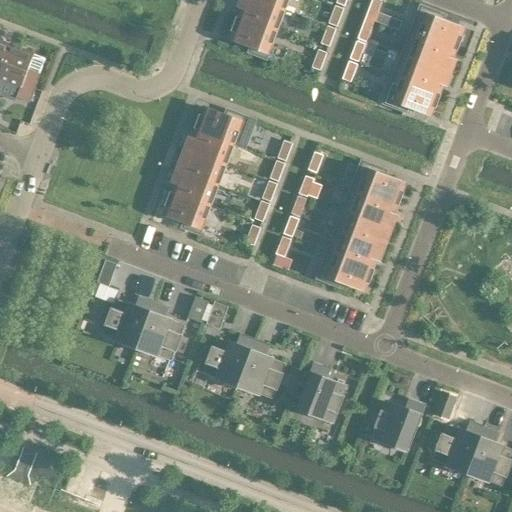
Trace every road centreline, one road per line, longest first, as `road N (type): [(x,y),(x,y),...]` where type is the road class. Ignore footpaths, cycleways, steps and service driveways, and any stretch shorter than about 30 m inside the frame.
road 1 (tertiary): [(308,511),(0,393)]
road 2 (residential): [(133,252),(386,349)]
road 3 (unclassified): [(41,155),(63,95),(81,80),(156,91),(171,73),(198,0)]
road 4 (residential): [(386,349),(467,135)]
road 5 (residential): [(386,349),(511,398)]
road 6 (residential): [(467,135),(509,18)]
